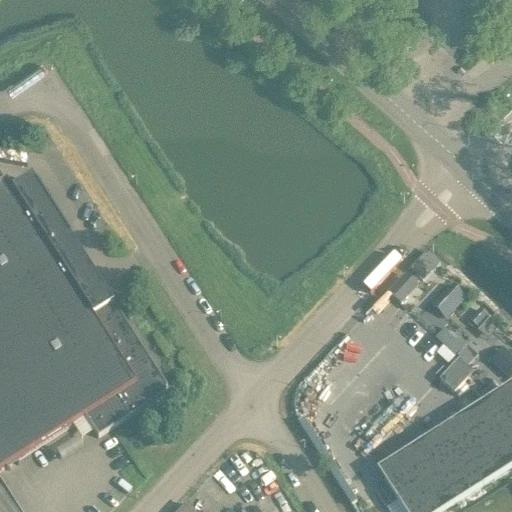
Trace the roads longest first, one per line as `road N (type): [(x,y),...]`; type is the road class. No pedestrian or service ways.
road 1 (unclassified): [(0,105),(43,77),(250,403)]
road 2 (unclassified): [(250,403),(468,171)]
road 3 (tertiary): [(468,171),(279,0)]
road 4 (unclassified): [(151,511),(250,403)]
road 5 (unclassified): [(322,511),(250,403)]
